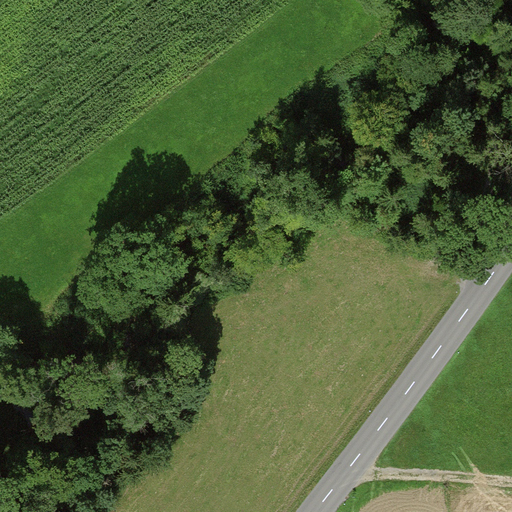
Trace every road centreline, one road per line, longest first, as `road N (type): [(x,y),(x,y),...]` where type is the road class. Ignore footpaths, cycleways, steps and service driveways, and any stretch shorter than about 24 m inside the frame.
road 1 (tertiary): [(511,253),(319,511)]
road 2 (track): [(344,481),(511,483)]
